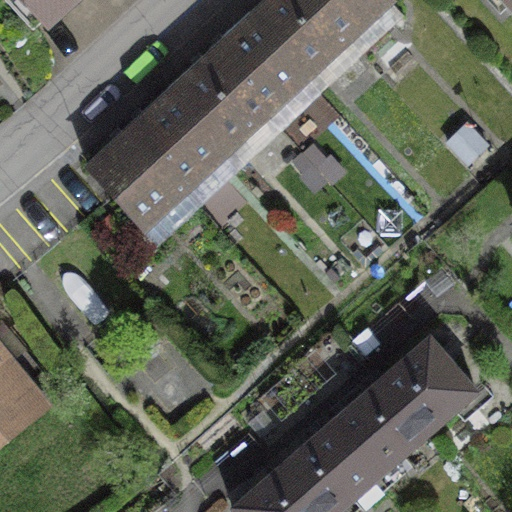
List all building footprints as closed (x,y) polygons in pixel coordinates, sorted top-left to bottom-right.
[(128,0),(32,0),(73,47),(128,0)] [(429,10),(420,0),(297,0),(292,5),(246,47),(201,87),(158,125),(118,161),(93,184),(157,255),(429,10)] [(0,110),(23,92),(0,64),(0,110)] [(0,478),(71,414),(0,337),(0,478)] [(182,348),(139,387),(182,434),(225,395),(182,348)] [(390,511),(508,417),(447,350),(249,511),(390,511)]
